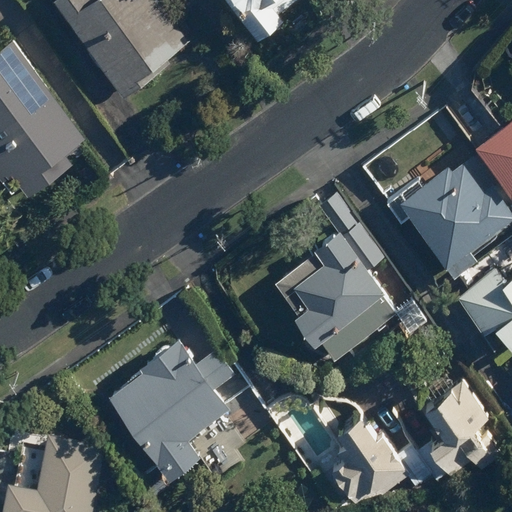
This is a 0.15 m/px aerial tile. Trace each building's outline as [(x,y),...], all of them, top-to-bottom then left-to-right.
[(69,0),(132,90),(153,75),(149,70),(197,36),(171,0),(69,0)] [(242,0),(267,32),(293,13),(287,5),(293,0),(242,0)] [(3,49),(0,44),(0,155),(11,172),(19,166),(35,189),(80,157),(73,148),(94,134),(23,35),(3,49)] [(511,113),(482,135),(511,176),(511,113)] [(454,156),(404,191),(456,266),(482,249),(475,240),(511,214),(511,201),(498,181),(490,186),(468,153),(458,161),(454,156)] [(304,304),(301,307),(321,334),(325,331),(341,352),(405,303),(343,223),(320,240),(279,272),(304,304)] [(502,258),(463,285),(489,323),(507,310),(511,317),(511,268),(511,270),(502,258)] [(187,333),(116,381),(176,468),(207,447),(194,428),(234,401),(222,383),(240,371),(220,343),(202,355),(187,333)] [(496,408),(468,372),(433,399),(450,421),(419,445),(414,438),(406,445),(372,401),(343,423),(355,438),(344,446),(348,450),(336,459),(362,492),(380,479),(386,487),(411,469),(419,479),(435,467),(441,475),(477,447),(486,458),(506,443),(485,416),(496,408)] [(93,511),(104,436),(54,428),(47,478),(11,473),(6,511),(15,511),(93,511)]
